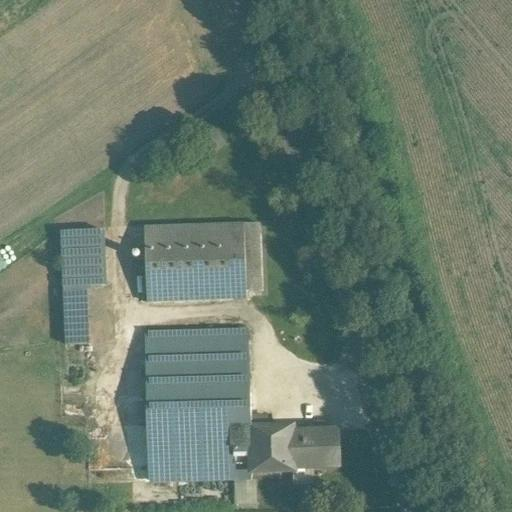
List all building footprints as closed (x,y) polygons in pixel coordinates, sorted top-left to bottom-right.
[(245,224),(144,227),(147,302),(247,299),(245,224)] [(101,233),(57,235),(62,348),(86,347),(84,288),(103,287),(101,233)] [(227,330),(146,333),(146,356),(227,353),(227,330)] [(249,330),(227,330),(227,353),(249,353),(249,330)] [(227,353),(146,356),(148,415),(251,411),(249,353),(227,353)] [(136,402),(134,402),(132,404),(131,407),(132,410),(133,412),(135,413),(136,413),(137,413),(139,412),(140,412),(141,410),(142,407),(141,404),(140,403),(138,402),(136,402)] [(126,403),(124,403),(121,404),(119,405),(118,408),(119,410),(119,411),(120,412),(121,413),(123,414),(124,414),(126,413),(128,412),(129,411),(129,410),(130,408),(129,405),(128,404),(126,403)] [(251,411),(148,415),(149,444),(150,444),(151,464),(235,461),(235,465),(251,465),(253,465),(252,429),(251,411)] [(294,428),(252,429),(253,465),(251,465),(252,473),(293,472),(294,485),(295,485),(294,474),(295,474),(295,469),(304,469),(305,469),(337,468),(337,469),(340,469),(338,430),(336,431),(306,432),(306,431),(294,432),(294,428)] [(235,461),(151,464),(151,482),(237,479),(236,465),(235,465),(235,461)]
